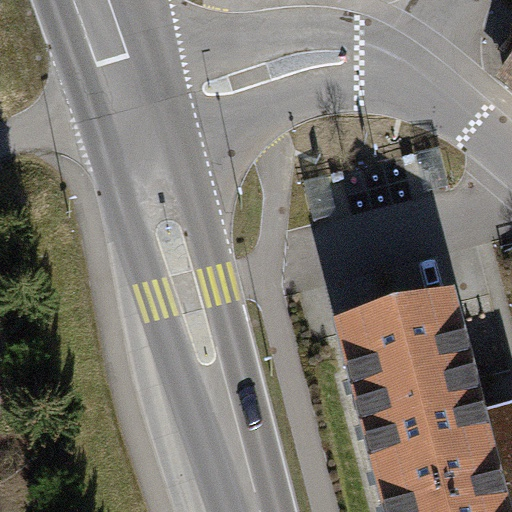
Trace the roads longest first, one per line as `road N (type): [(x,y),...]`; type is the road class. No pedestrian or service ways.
road 1 (secondary): [(137,107),(249,511)]
road 2 (residential): [(408,81),(344,56),(137,107)]
road 3 (residential): [(511,160),(408,81)]
